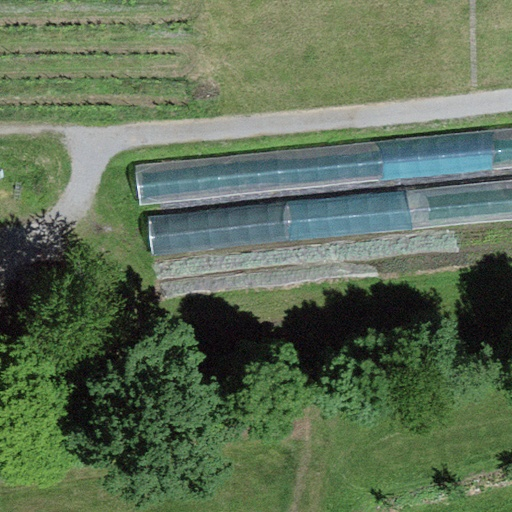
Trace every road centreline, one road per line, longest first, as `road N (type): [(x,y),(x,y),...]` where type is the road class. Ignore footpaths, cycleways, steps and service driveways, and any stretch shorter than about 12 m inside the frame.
road 1 (track): [(302,511),(321,426),(305,339),(0,374)]
road 2 (track): [(511,113),(85,164)]
